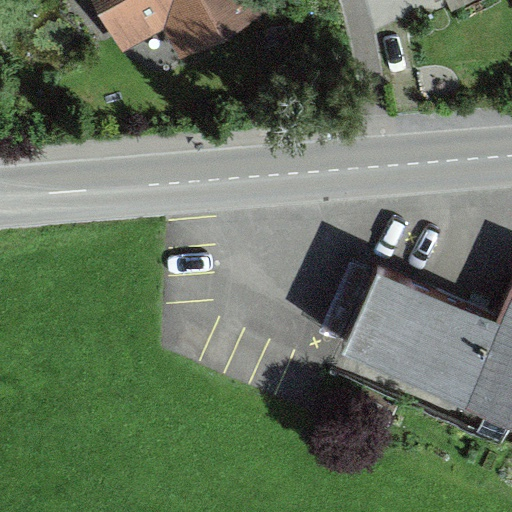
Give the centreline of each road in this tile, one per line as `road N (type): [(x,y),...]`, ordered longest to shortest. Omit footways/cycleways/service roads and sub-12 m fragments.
road 1 (unclassified): [(0,198),(511,157)]
road 2 (residential): [(352,0),(383,128)]
